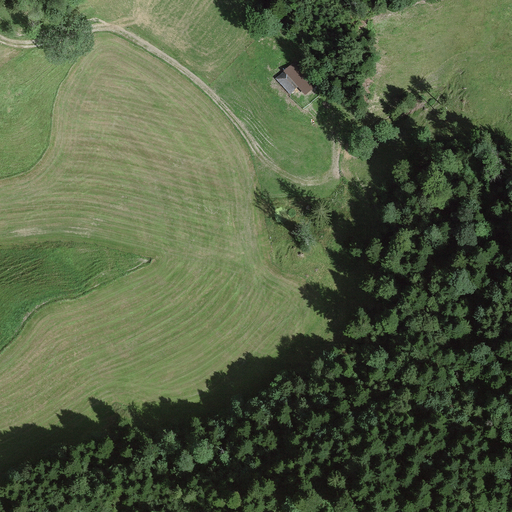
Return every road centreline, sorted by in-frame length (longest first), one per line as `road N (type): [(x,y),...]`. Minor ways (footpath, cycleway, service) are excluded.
road 1 (track): [(0,38),(33,43),(91,27),(121,31),(193,78),(260,156),(304,182),(336,168),(329,123),(306,100)]
road 2 (track): [(335,140),(359,134),(462,57),(511,63)]
